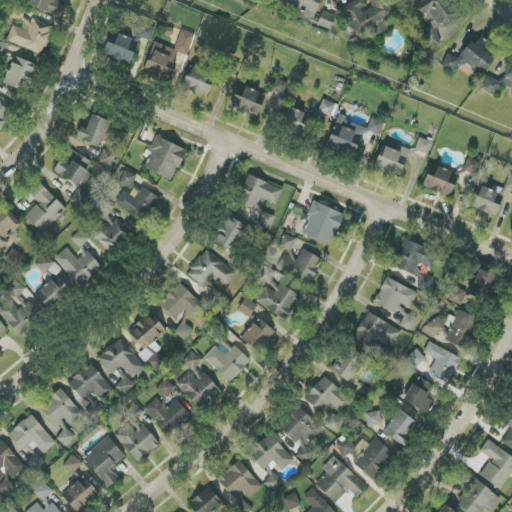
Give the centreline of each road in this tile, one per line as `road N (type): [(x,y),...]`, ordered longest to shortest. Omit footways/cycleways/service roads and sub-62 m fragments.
road 1 (residential): [(511,264),(69,78)]
road 2 (residential): [(124,511),(263,395),(350,270),(380,205)]
road 3 (residential): [(0,393),(159,254),(223,139)]
road 4 (residential): [(375,511),(441,444),(511,308)]
road 5 (residential): [(100,0),(54,114),(0,175)]
